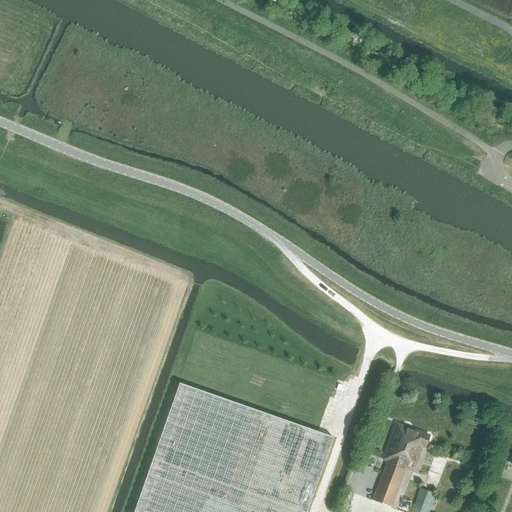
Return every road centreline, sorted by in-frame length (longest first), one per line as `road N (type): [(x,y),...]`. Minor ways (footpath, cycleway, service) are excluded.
road 1 (unclassified): [(511,354),(392,313),(205,197),(0,121)]
road 2 (unknown): [(373,328),(322,511)]
